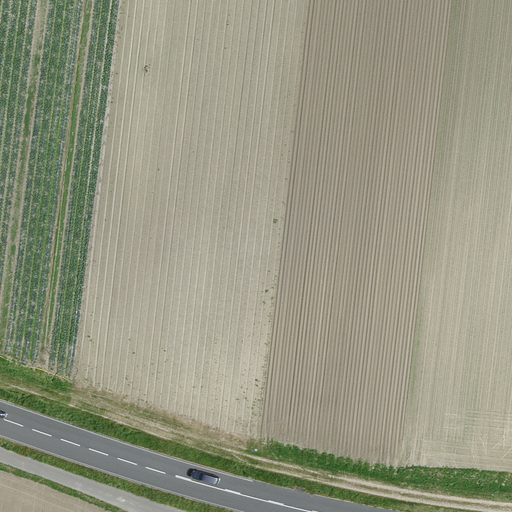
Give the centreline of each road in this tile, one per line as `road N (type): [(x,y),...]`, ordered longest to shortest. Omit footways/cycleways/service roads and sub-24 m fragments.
road 1 (track): [(511,500),(419,498),(264,463),(0,373)]
road 2 (primary): [(0,416),(177,477),(317,511)]
road 3 (residential): [(0,458),(152,511)]
